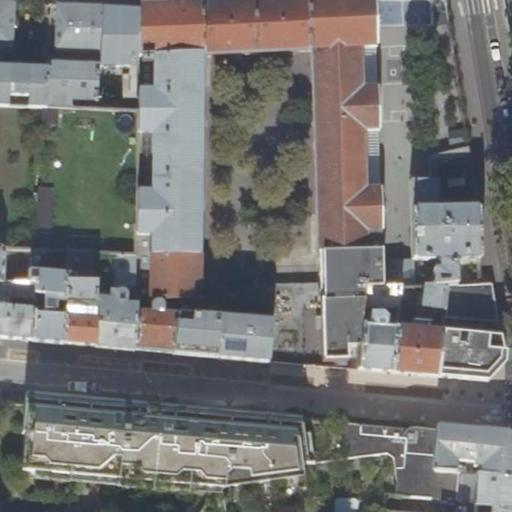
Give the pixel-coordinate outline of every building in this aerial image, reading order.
[(138,9),(138,10),(136,113),(135,257),(135,286),(136,286),(136,293),(136,302),(143,301),(158,300),(160,300),(177,299),(197,298),(198,54),(200,54),(200,56),(310,50),(310,49),(312,49),(318,276),(225,282),(225,289),(206,290),(206,298),(207,298),(208,298),(215,297),(222,297),(273,294),(313,292),(365,289),(366,289),(363,232),(378,231),(375,90),(359,90),(358,54),(374,54),(374,52),(372,2),(372,0),(308,0),(276,0),(199,4),(199,5),(138,9)] [(14,3),(0,2),(0,107),(4,107),(4,96),(25,97),(25,108),(42,109),(47,69),(0,66),(0,57),(11,48),(14,3)] [(48,64),(47,69),(42,109),(94,111),(102,8),(57,6),(55,51),(75,52),(74,65),(62,64),(62,59),(54,59),(53,64),(48,64)] [(138,10),(102,8),(94,111),(136,113),(138,10)] [(4,107),(0,107),(0,250),(3,251),(31,252),(68,253),(89,254),(100,255),(135,257),(136,113),(94,111),(42,109),(25,108),(4,107)] [(408,183),(411,261),(437,260),(437,271),(432,271),(432,286),(445,286),(455,285),(454,260),(477,259),(477,244),(477,209),(437,210),(436,182),(408,183)] [(67,265),(68,253),(31,252),(30,264),(67,265)] [(89,287),(89,254),(68,253),(67,265),(67,277),(66,287),(89,287)] [(96,287),(96,297),(115,295),(114,303),(96,303),(93,347),(134,351),(136,307),(126,307),(126,294),(136,293),(136,286),(135,286),(135,257),(100,255),(100,261),(111,262),(110,286),(96,286),(96,287)] [(30,276),(29,286),(34,286),(34,294),(43,295),(42,309),(33,309),(33,313),(32,341),(62,344),(64,319),(53,318),(54,305),(65,305),(66,287),(67,277),(30,276)] [(441,333),(437,378),(488,382),(505,364),(491,283),(478,284),(455,285),(445,286),(443,311),(441,333)] [(29,286),(2,286),(0,285),(0,301),(33,304),(34,294),(34,286),(29,286)] [(445,286),(432,286),(423,287),(421,309),(443,311),(445,286)] [(89,287),(66,287),(65,305),(64,309),(71,310),(71,305),(76,305),(75,320),(64,319),(62,344),(93,347),(96,303),(96,297),(96,287),(89,287)] [(380,288),(366,289),(365,289),(363,310),(397,309),(399,288),(380,289),(380,288)] [(365,289),(313,292),(311,361),(358,365),(362,328),(363,310),(365,289)] [(207,298),(206,298),(197,298),(177,299),(175,316),(172,354),(217,358),(220,320),(207,318),(207,298)] [(160,300),(158,300),(156,301),(154,304),(153,305),(152,307),(152,308),(152,314),(144,313),(143,301),(136,302),(136,307),(134,351),(172,354),(175,316),(164,315),(165,309),(164,307),(163,305),(162,303),(160,300)] [(0,338),(32,341),(33,313),(0,309),(0,338)] [(374,329),(362,328),(358,365),(358,371),(392,374),(395,330),(386,329),(387,322),(387,321),(386,320),(386,319),(385,318),(385,317),(381,316),(380,316),(377,315),(375,315),(372,316),(370,316),(370,323),(374,329)] [(238,321),(220,320),(217,358),(266,363),(270,323),(246,322),(247,317),(238,316),(238,321)] [(395,329),(395,330),(392,374),(437,378),(441,333),(395,329)] [(430,502),(433,471),(437,434),(401,431),(362,427),(315,423),(243,416),(119,405),(46,398),(27,397),(26,407),(0,404),(0,511),(383,511),(385,499),(430,502)] [(437,434),(433,471),(455,473),(456,461),(474,462),(473,466),(480,467),(479,475),(511,477),(511,440),(506,434),(463,430),(438,428),(437,434)] [(458,473),(455,473),(433,471),(430,502),(457,504),(458,473)] [(511,477),(479,475),(476,475),(475,485),(470,484),(470,488),(474,489),(474,498),(464,497),(464,504),(511,507),(511,477)] [(511,511),(511,507),(464,504),(457,504),(430,502),(385,499),(383,511),(511,511)]
